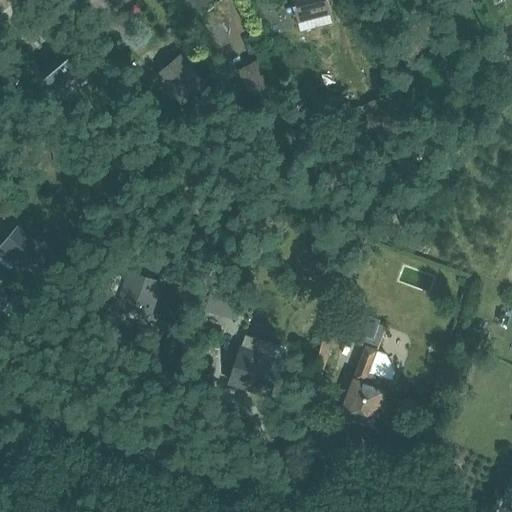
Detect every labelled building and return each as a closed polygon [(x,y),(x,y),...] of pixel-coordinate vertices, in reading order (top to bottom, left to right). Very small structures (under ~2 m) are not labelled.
[(130,0),(114,0),(122,8),(130,0)] [(191,0),(199,10),(212,0),(191,0)] [(292,0),(301,32),(333,24),(327,0),(292,0)] [(434,49),(467,33),(460,16),(427,32),(434,49)] [(479,47),(469,50),(485,94),(494,91),(479,47)] [(59,96),(85,74),(67,53),(41,75),(59,96)] [(201,60),(222,85),(230,78),(209,53),(201,60)] [(182,107),(208,87),(183,55),(157,74),(182,107)] [(237,72),(251,97),(276,85),(263,58),(237,72)] [(511,68),(495,85),(502,93),(511,83),(511,68)] [(234,95),(223,97),(228,121),(240,118),(234,95)] [(386,96),(339,117),(356,155),(402,134),(386,96)] [(359,178),(346,151),(327,160),(339,187),(359,178)] [(18,262),(35,277),(63,244),(45,229),(33,240),(18,226),(0,247),(0,263),(9,272),(18,262)] [(190,248),(215,251),(217,235),(192,232),(190,248)] [(117,305),(152,316),(163,282),(128,270),(117,305)] [(207,313),(237,322),(245,298),(214,289),(207,313)] [(340,418),(374,428),(393,367),(387,355),(378,352),(387,327),(380,324),(381,320),(345,310),(343,315),(340,314),(333,332),(336,333),(335,336),(365,348),(354,378),(353,378),(340,418)] [(226,383),(270,398),(286,350),(243,335),(226,383)] [(333,342),(323,338),(300,404),(316,410),(320,398),(314,396),(333,342)]
